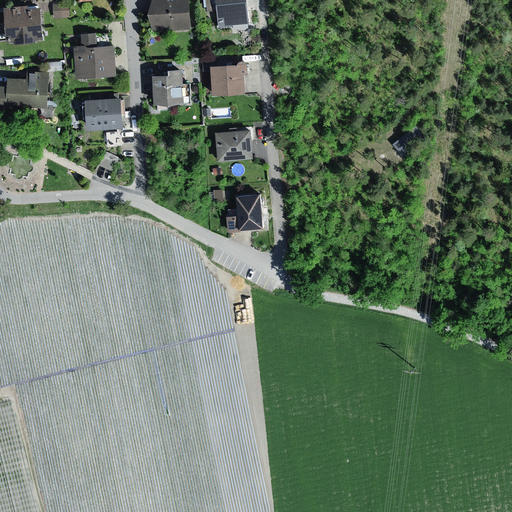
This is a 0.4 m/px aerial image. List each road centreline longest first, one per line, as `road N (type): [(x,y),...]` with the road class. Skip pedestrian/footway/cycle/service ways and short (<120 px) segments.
road 1 (residential): [(273,271),(280,256),(260,0)]
road 2 (residential): [(141,200),(130,0)]
road 3 (track): [(357,300),(511,351)]
road 4 (residential): [(141,200),(273,271)]
road 5 (residential): [(0,193),(141,200)]
